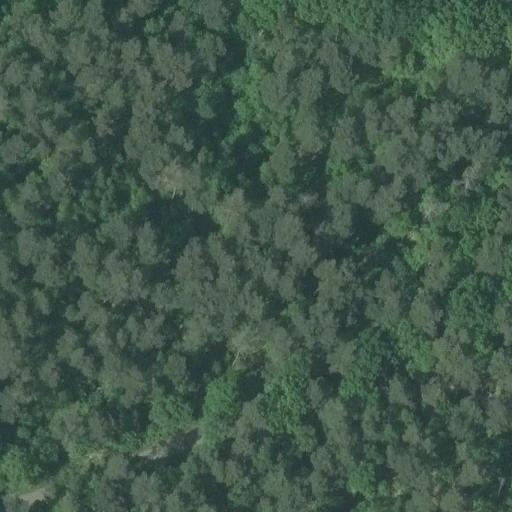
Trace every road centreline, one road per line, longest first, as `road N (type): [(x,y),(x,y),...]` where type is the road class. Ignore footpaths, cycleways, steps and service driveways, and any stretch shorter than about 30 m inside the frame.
road 1 (unclassified): [(0,499),(363,365)]
road 2 (track): [(511,55),(276,0)]
road 3 (track): [(363,365),(511,312)]
road 4 (unclassified): [(511,406),(363,365)]
